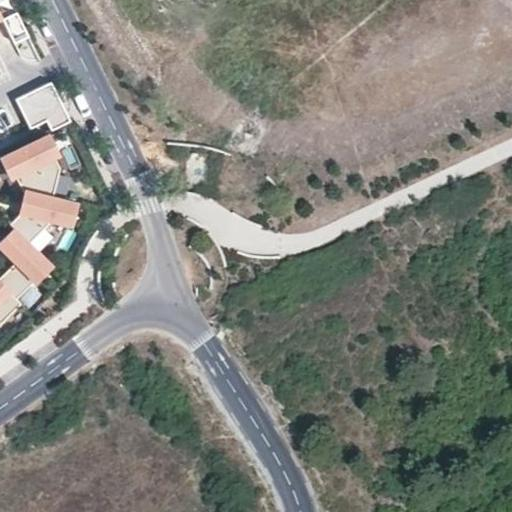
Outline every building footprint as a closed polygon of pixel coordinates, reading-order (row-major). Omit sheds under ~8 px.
[(62,104),(51,81),(15,98),(26,122),(62,104)] [(53,154),(57,153),(48,134),(1,157),(10,175),(14,173),(53,154)] [(52,197),(59,167),(53,154),(14,173),(22,189),(52,197)] [(75,203),(52,197),(22,189),(17,209),(50,218),(70,223),(75,203)] [(48,226),(50,218),(17,209),(15,217),(9,223),(26,241),(29,244),(48,226)] [(0,281),(16,298),(50,265),(29,244),(26,241),(7,260),(4,256),(0,260),(0,281)] [(16,298),(0,281),(0,323),(21,303),(16,298)]
